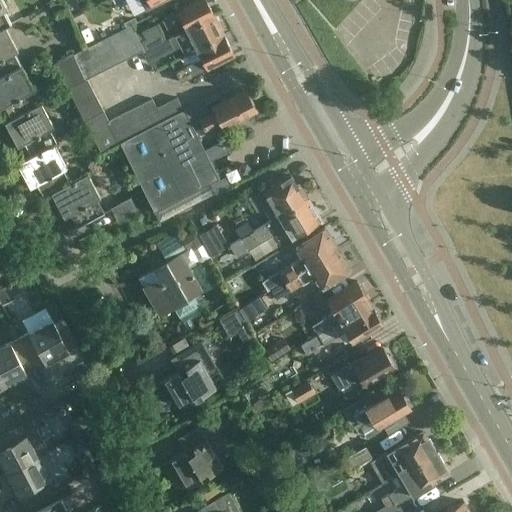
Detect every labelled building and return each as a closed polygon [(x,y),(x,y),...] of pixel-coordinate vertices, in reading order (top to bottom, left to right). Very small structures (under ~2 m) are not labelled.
[(8,8),(3,0),(0,0),(0,28),(5,26),(11,23),(4,10),(8,8)] [(161,0),(139,0),(144,9),(161,0)] [(206,0),(196,0),(186,5),(161,18),(166,29),(181,21),(185,29),(214,15),(206,0)] [(224,35),(214,15),(185,29),(164,39),(160,31),(138,41),(142,49),(148,61),(179,45),(184,55),(196,49),(224,35)] [(134,34),(138,41),(160,31),(156,23),(134,34)] [(130,25),(119,31),(131,54),(142,49),(138,41),(134,34),(130,25)] [(17,50),(5,26),(0,28),(0,76),(21,65),(14,51),(17,50)] [(119,31),(108,37),(119,60),(131,54),(119,31)] [(234,55),(224,35),(196,49),(200,57),(174,70),(180,82),(234,55)] [(108,66),(119,60),(108,37),(96,42),(108,66)] [(85,48),(97,71),(108,66),(96,42),(85,48)] [(86,77),(97,71),(85,48),(72,54),(85,78),(86,77)] [(55,63),(73,97),(91,87),(86,77),(85,78),(72,54),(55,63)] [(34,89),(21,65),(0,76),(0,106),(3,105),(10,118),(37,104),(30,91),(34,89)] [(73,97),(78,108),(97,98),(91,87),(73,97)] [(246,90),(228,99),(212,107),(212,108),(207,110),(209,114),(199,119),(199,120),(205,131),(220,123),(223,130),(238,123),(237,120),(256,110),(246,90)] [(78,108),(84,119),(103,110),(97,98),(78,108)] [(156,108),(162,121),(183,111),(177,98),(156,108)] [(141,104),(151,126),(162,121),(156,108),(152,99),(141,104)] [(202,101),(184,110),(191,123),(199,120),(199,119),(209,114),(207,110),(202,101)] [(53,125),(41,102),(37,104),(10,118),(4,121),(17,145),(23,142),(30,155),(53,143),(57,141),(50,127),(53,125)] [(130,110),(140,131),(151,126),(141,104),(130,110)] [(84,119),(100,151),(117,143),(107,121),(108,120),(103,110),(84,119)] [(184,110),(183,111),(162,121),(151,126),(140,131),(129,137),(119,142),(151,203),(155,211),(220,179),(191,123),(184,110)] [(130,110),(119,115),(129,137),(140,131),(130,110)] [(107,121),(117,143),(119,142),(129,137),(119,115),(108,120),(107,121)] [(66,167),(53,143),(30,155),(17,162),(30,186),(35,183),(43,197),(51,193),(70,183),(62,169),(66,167)] [(100,197),(88,173),(70,183),(51,193),(64,216),(69,213),(77,227),(104,212),(97,199),(100,197)] [(296,185),(290,175),(282,181),(280,178),(263,189),(262,188),(247,197),(254,208),(256,210),(270,202),(277,216),(307,198),(298,184),(296,185)] [(148,205),(141,191),(110,208),(117,221),(148,205)] [(320,220),(307,198),(277,216),(249,232),(230,245),(237,257),(256,244),(275,233),(281,243),(320,220)] [(199,235),(211,256),(228,246),(217,225),(199,235)] [(337,248),(324,227),(294,245),(301,257),(278,270),(279,271),(262,281),(268,291),(285,281),(284,280),(337,248)] [(183,237),(189,248),(192,246),(194,248),(199,258),(201,260),(204,260),(211,256),(199,235),(196,230),(183,237)] [(350,270),(337,248),(284,280),(285,281),(290,290),(312,276),(319,288),(350,270)] [(185,250),(138,277),(160,315),(173,308),(179,317),(200,306),(194,296),(204,290),(182,253),(185,251),(185,250)] [(358,281),(340,292),(327,300),(333,311),(312,324),(318,334),(368,303),(364,297),(366,296),(358,281)] [(269,309),(261,296),(240,310),(248,323),(269,309)] [(372,310),(368,303),(318,334),(301,345),(307,354),(323,343),(344,330),(351,341),(382,323),(374,308),(372,310)] [(52,320),(19,337),(34,364),(43,359),(45,363),(68,351),(52,320)] [(34,364),(19,337),(0,347),(0,377),(4,385),(27,373),(24,369),(34,364)] [(287,337),(267,350),(273,360),(294,348),(287,337)] [(213,362),(201,341),(178,354),(185,367),(154,385),(154,386),(164,380),(180,408),(216,388),(204,367),(213,362)] [(383,347),(365,357),(363,358),(362,356),(330,375),(338,389),(359,377),(364,386),(395,368),(383,347)] [(343,409),(348,417),(355,413),(360,422),(354,425),(360,435),(367,437),(380,429),(379,427),(410,409),(408,406),(411,405),(406,396),(403,398),(402,396),(400,397),(397,391),(398,390),(397,388),(377,400),(377,399),(366,405),(362,398),(343,409)] [(31,418),(21,424),(0,434),(0,461),(6,473),(38,456),(37,456),(48,450),(31,418)] [(224,447),(209,420),(185,434),(192,446),(161,464),(161,465),(171,459),(188,488),(222,468),(214,452),(224,447)] [(423,431),(405,442),(370,462),(376,472),(393,463),(399,473),(435,452),(423,431)] [(365,446),(344,458),(350,467),(370,456),(365,446)] [(447,473),(435,452),(399,473),(395,476),(401,486),(380,498),(386,509),(447,473)] [(54,488),(38,456),(6,473),(18,495),(22,493),(27,502),(54,488)] [(67,511),(54,488),(27,502),(32,511),(31,511),(67,511)] [(238,511),(227,493),(204,506),(207,511),(238,511)] [(469,511),(463,501),(446,511),(444,511),(469,511)]
